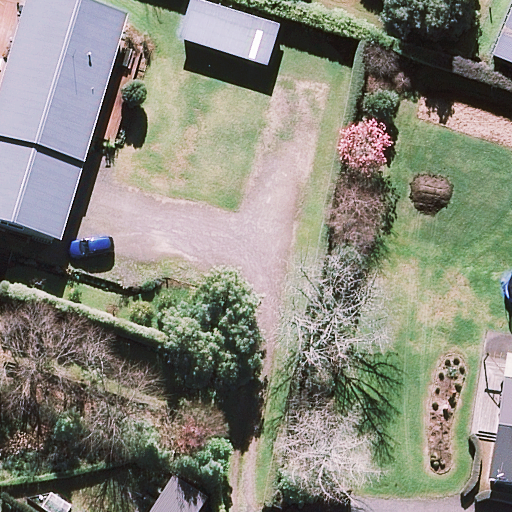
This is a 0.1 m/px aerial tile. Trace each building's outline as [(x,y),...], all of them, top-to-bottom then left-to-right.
[(27,0),(26,5),(7,0),(0,0),(0,232),(59,250),(125,27),(34,0),(27,0)] [(282,28),(195,2),(183,42),(270,68),(282,28)] [(511,14),(494,59),(511,66),(511,14)] [(511,389),(503,389),(490,487),(511,489),(511,389)] [(201,511),(204,507),(170,486),(153,511),(201,511)]
